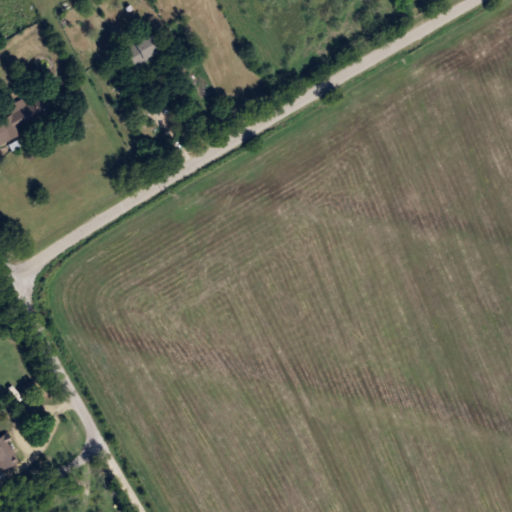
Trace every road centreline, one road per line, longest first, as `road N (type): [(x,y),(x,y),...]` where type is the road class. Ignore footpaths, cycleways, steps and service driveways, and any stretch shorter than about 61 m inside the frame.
road 1 (residential): [(10,279),(467,0)]
road 2 (residential): [(0,261),(142,511)]
road 3 (residential): [(190,166),(165,122),(124,94),(111,66)]
